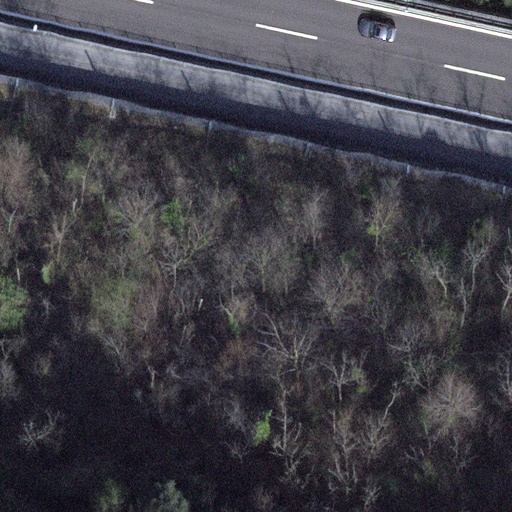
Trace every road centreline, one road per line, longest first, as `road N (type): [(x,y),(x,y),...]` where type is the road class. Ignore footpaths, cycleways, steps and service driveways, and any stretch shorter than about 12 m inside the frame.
road 1 (residential): [(511,155),(0,45)]
road 2 (motorway): [(511,83),(130,0)]
